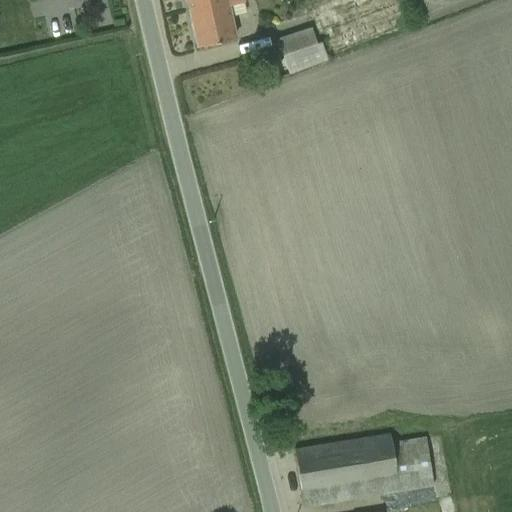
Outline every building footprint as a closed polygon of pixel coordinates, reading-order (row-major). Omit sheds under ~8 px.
[(184,0),(188,16),(228,6),(226,0),(184,0)] [(196,49),(236,40),(228,6),(188,16),(196,49)] [(393,33),(418,31),(417,17),(391,19),(393,33)] [(329,28),(292,41),(305,77),(342,64),(329,28)] [(339,422),(399,416),(394,373),(335,380),(339,422)] [(310,451),(319,510),(452,489),(443,436),(406,442),(405,437),(310,451)]
